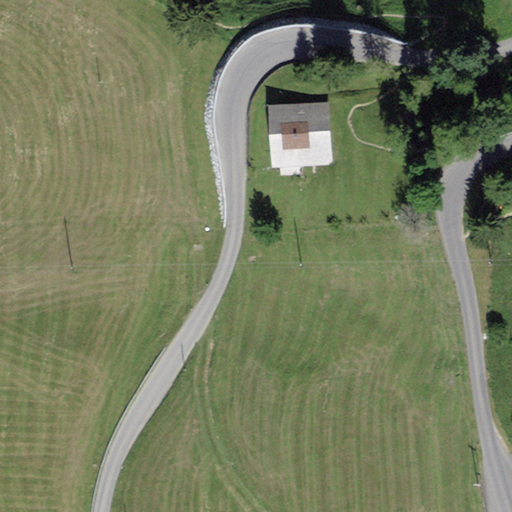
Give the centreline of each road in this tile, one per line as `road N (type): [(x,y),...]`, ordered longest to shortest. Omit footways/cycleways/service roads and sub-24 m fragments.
road 1 (residential): [(412,59),(329,41),(286,41),(258,53),(237,79),(229,257),(113,463),(102,511)]
road 2 (unclassified): [(499,486),(449,205),(461,168),(511,141)]
